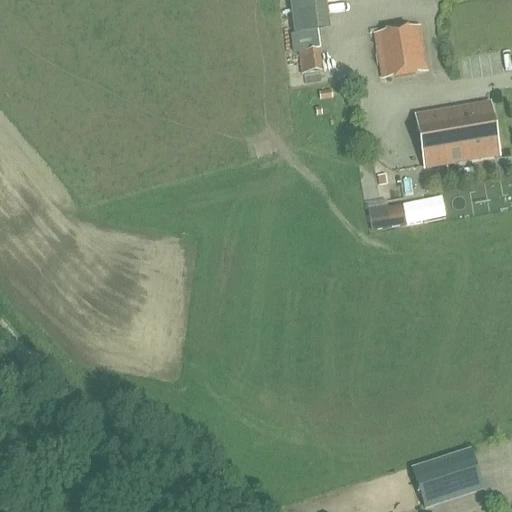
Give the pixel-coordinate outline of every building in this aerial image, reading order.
[(291,0),(294,30),(300,75),(323,72),(317,28),(327,26),(323,0),(291,0)] [(382,79),(426,72),(418,27),(375,34),(382,79)] [(331,90),(319,91),(320,98),(332,96),(331,90)] [(416,119),(424,169),(498,156),(489,106),(416,119)] [(386,210),(370,213),(373,230),(388,228),(386,210)] [(412,470),(424,508),(482,490),(470,452),(412,470)]
